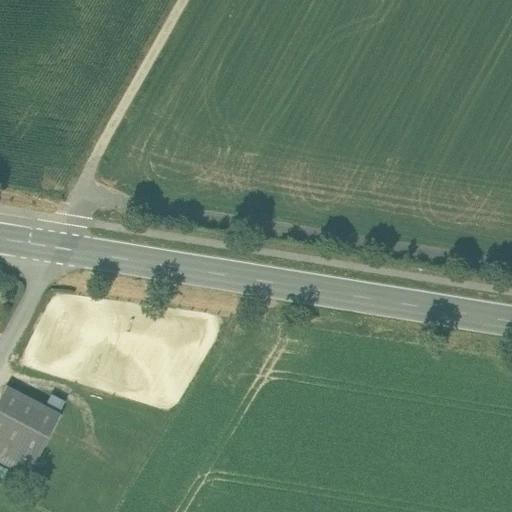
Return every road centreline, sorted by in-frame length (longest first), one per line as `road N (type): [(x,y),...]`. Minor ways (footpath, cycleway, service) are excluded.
road 1 (secondary): [(511,314),(0,230)]
road 2 (unclassified): [(66,214),(83,200),(133,194),(511,253)]
road 3 (track): [(181,0),(66,214)]
road 4 (track): [(0,349),(56,239)]
